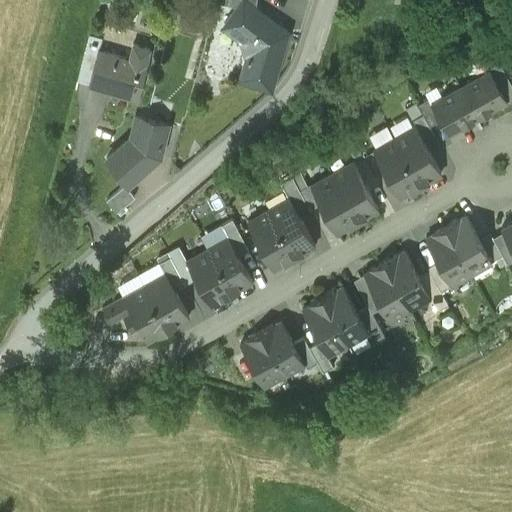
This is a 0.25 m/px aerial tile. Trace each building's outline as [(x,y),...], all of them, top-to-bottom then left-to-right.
[(237,0),(223,19),(241,33),(240,36),(239,38),(246,49),(240,70),(259,76),(263,75),(266,73),(267,70),(271,56),(277,57),(287,24),(255,1),(253,0),(237,0)] [(98,44),(99,44),(102,34),(89,30),(77,77),(89,80),(89,78),(98,44)] [(112,86),(137,92),(150,42),(133,38),(129,52),(99,44),(98,44),(89,78),(112,84),(112,86)] [(511,94),(511,84),(499,61),(488,67),(491,72),(506,98),(511,94)] [(491,72),(479,78),(477,75),(460,85),(476,115),(478,114),(506,98),(491,72)] [(460,85),(442,95),(444,98),(432,105),(439,118),(447,131),(476,115),(460,85)] [(432,105),(427,97),(417,103),(422,112),(429,124),(439,118),(432,105)] [(167,118),(136,110),(130,132),(106,153),(127,177),(159,150),(167,118)] [(429,124),(422,112),(412,118),(415,124),(424,139),(434,133),(429,124)] [(424,139),(415,124),(394,136),(419,181),(441,169),(424,139)] [(419,181),(394,136),(373,147),(398,193),(419,181)] [(378,204),(352,159),(331,171),(356,216),(378,204)] [(356,216),(331,171),(310,183),(335,228),(356,216)] [(309,206),(292,174),(280,181),(288,195),(289,194),(299,212),(309,206)] [(124,179),(106,195),(116,206),(134,191),(124,179)] [(299,212),(289,194),(288,195),(268,206),(293,252),(314,240),(299,212)] [(293,252),(268,206),(247,218),(272,263),(293,252)] [(491,253),(466,209),(459,213),(458,212),(445,219),(470,265),(491,253)] [(511,211),(511,212),(511,214),(500,221),(502,224),(511,241),(511,211)] [(247,243),(232,215),(221,221),(228,233),(237,249),(247,243)] [(470,265),(445,219),(432,227),(432,228),(425,232),(437,253),(450,276),(470,265)] [(511,250),(511,241),(502,224),(492,230),(506,254),(511,250)] [(237,249),(228,233),(207,245),(230,287),(251,275),(237,249)] [(404,243),(397,247),(396,247),(383,254),(409,299),(428,289),(429,288),(418,269),(404,243)] [(230,287),(207,245),(186,257),(209,299),(230,287)] [(185,279),(170,252),(158,258),(164,269),(165,268),(174,285),(185,279)] [(450,276),(437,253),(426,259),(429,263),(439,282),(450,276)] [(383,254),(370,261),(370,262),(363,266),(388,311),(409,299),(383,254)] [(439,282),(429,263),(418,269),(429,288),(428,289),(432,293),(436,300),(446,294),(439,282)] [(174,285),(165,268),(164,269),(144,280),(167,322),(189,310),(174,285)] [(342,278),(335,282),(335,281),(321,289),(347,334),(367,323),(357,303),(342,278)] [(167,322),(144,280),(123,292),(131,306),(146,334),(167,322)] [(347,334),(321,289),(308,296),(308,297),(301,301),(319,332),(326,345),(347,334)] [(123,292),(102,304),(110,318),(131,306),(123,292)] [(384,327),(367,297),(357,303),(367,323),(373,333),(384,327)] [(292,334),(280,313),(273,317),(273,316),(260,323),(283,365),(304,354),(292,334)] [(283,365),(260,323),(246,331),(247,331),(240,336),(263,377),(283,365)] [(308,338),(303,328),(292,334),(304,354),(306,358),(317,353),(308,338)] [(326,345),(319,332),(308,338),(317,353),(322,362),(332,356),(326,345)]
